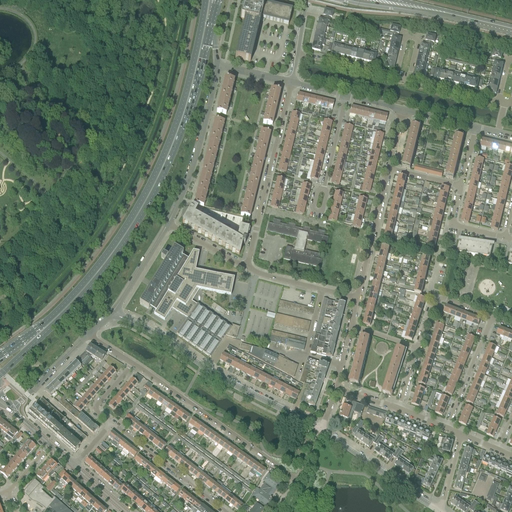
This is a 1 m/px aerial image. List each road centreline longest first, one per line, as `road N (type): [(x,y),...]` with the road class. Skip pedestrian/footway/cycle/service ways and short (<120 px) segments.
road 1 (primary): [(205,0),(176,122),(132,214),(61,306),(0,355)]
road 2 (primary): [(0,374),(67,312),(139,218),(186,114),(210,19)]
road 3 (residential): [(280,511),(297,480),(132,364)]
road 4 (residential): [(318,428),(113,310)]
road 5 (residential): [(245,267),(291,83)]
road 6 (residential): [(169,223),(217,64)]
road 7 (residential): [(439,511),(318,428)]
road 8 (residential): [(224,511),(110,423)]
road 9 (residential): [(358,298),(389,168)]
